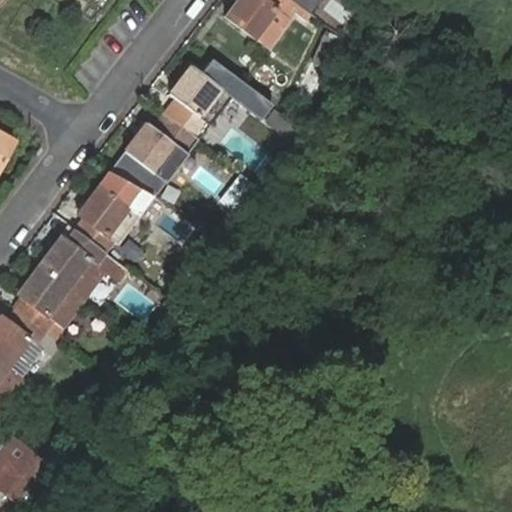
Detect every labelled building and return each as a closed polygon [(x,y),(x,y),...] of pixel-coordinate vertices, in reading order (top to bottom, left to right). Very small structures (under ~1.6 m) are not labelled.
[(281,18),(293,1),(291,0),(236,0),(224,17),(255,39),(274,13),(281,18)] [(259,119),(270,104),(210,59),(200,72),(191,66),(169,95),(174,99),(166,110),(197,133),(205,123),(214,111),(218,114),(230,98),(259,119)] [(188,144),(197,133),(166,110),(157,121),(152,118),(107,172),(153,196),(184,159),(173,149),(182,139),(188,144)] [(0,172),(16,144),(0,134),(0,172)] [(76,228),(107,251),(114,242),(107,236),(116,224),(127,232),(153,196),(107,172),(78,215),(83,219),(76,228)] [(125,266),(107,251),(76,228),(68,240),(62,237),(41,265),(69,286),(82,296),(102,268),(117,278),(125,266)] [(46,316),(69,286),(41,265),(19,295),(24,299),(16,309),(45,331),(53,322),(46,316)] [(37,343),(45,331),(16,309),(7,320),(2,317),(0,319),(0,359),(9,366),(15,371),(37,343)] [(0,406),(3,409),(25,378),(15,371),(9,366),(0,359),(0,406)] [(16,506),(50,462),(11,432),(0,446),(0,454),(8,460),(1,468),(7,473),(0,482),(0,493),(9,501),(16,506)] [(9,501),(0,511),(10,511),(16,506),(9,501)]
